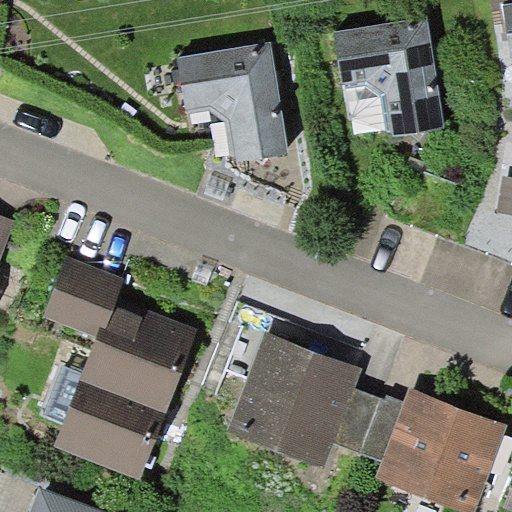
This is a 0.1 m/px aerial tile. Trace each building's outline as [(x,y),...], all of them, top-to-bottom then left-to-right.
[(511,2),(501,4),(511,53),(511,2)] [(427,15),(335,32),(342,81),(345,80),(346,89),(368,86),(379,94),(385,130),(393,128),(394,136),(446,128),(427,15)] [(270,39),(176,55),(186,112),(210,109),(224,119),(231,160),(288,154),(270,39)] [(511,176),(503,176),(498,212),(511,213),(511,176)] [(0,272),(2,266),(0,265),(0,258),(15,221),(0,214),(0,272)] [(124,280),(66,257),(44,317),(96,337),(100,326),(107,329),(118,299),(124,280)] [(197,329),(118,299),(107,329),(100,326),(96,337),(83,370),(79,379),(166,411),(197,329)] [(357,390),(365,370),(267,332),(229,430),(326,468),(337,442),(357,390)] [(79,379),(83,370),(64,362),(44,414),(63,421),(79,379)] [(140,479),(166,411),(79,379),(63,421),(54,446),(140,479)] [(509,424),(412,388),(407,402),(385,460),(378,478),(470,511),(476,511),(491,471),(505,434),(509,424)] [(385,400),(357,390),(337,442),(365,453),(385,400)] [(387,395),(385,400),(365,453),(385,460),(407,402),(387,395)] [(511,451),(511,437),(505,434),(491,471),(503,476),(511,451)] [(108,511),(41,486),(30,511),(108,511)]
